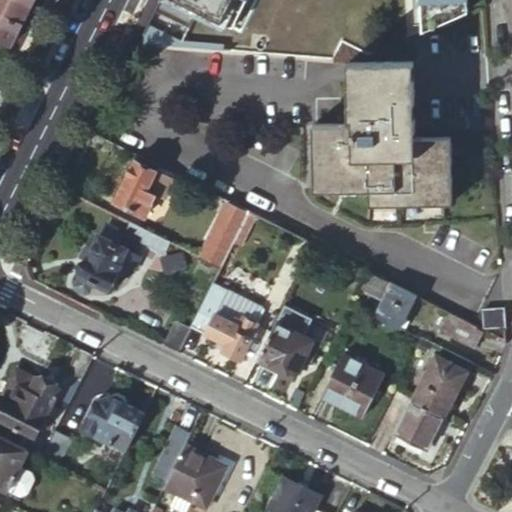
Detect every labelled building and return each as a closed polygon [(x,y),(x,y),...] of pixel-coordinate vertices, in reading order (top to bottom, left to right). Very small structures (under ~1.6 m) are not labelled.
[(0,0),(0,40),(10,46),(32,0),(0,0)] [(158,0),(152,13),(187,30),(195,13),(230,30),(245,0),(158,0)] [(418,0),(421,32),(466,11),(465,0),(418,0)] [(152,29),(146,26),(142,33),(148,36),(152,30),(152,29)] [(417,109),(415,63),(345,66),(346,122),(350,122),(350,127),(312,129),(314,195),(369,194),(370,208),(371,208),(400,207),(452,205),(449,138),(412,140),(411,133),(418,133),(417,109)] [(81,161),(118,177),(130,150),(93,134),(81,161)] [(135,161),(115,200),(145,215),(151,203),(154,205),(161,192),(148,186),(155,172),(135,161)] [(251,211),(225,198),(196,255),(222,267),(235,242),(251,211)] [(257,215),(251,211),(235,242),(242,245),(257,215)] [(81,271),(76,281),(78,284),(86,288),(90,287),(94,278),(110,286),(119,271),(120,272),(127,269),(128,267),(132,269),(138,256),(122,249),(125,242),(114,237),(119,228),(118,224),(110,220),(106,222),(101,230),(99,229),(79,270),(81,271)] [(167,240),(128,221),(120,236),(159,255),(167,240)] [(315,245),(311,253),(339,268),(343,259),(315,245)] [(391,284),(371,273),(358,297),(379,307),(391,284)] [(214,282),(191,326),(218,340),(216,344),(223,348),(222,350),(240,360),(258,324),(256,323),(263,311),(262,307),(214,282)] [(417,297),(391,284),(379,307),(375,315),(400,328),(417,297)] [(482,328),(503,327),(502,309),(480,310),(482,328)] [(485,333),(450,315),(441,331),(476,350),(485,333)] [(177,318),(163,345),(178,352),(191,326),(177,318)] [(312,341),(276,322),(257,358),(294,377),(312,341)] [(93,355),(77,347),(64,374),(79,382),(93,355)] [(343,355),(322,395),(362,417),(384,376),(343,355)] [(413,401),(444,418),(468,374),(437,357),(413,401)] [(0,419),(34,436),(50,404),(59,387),(58,386),(36,375),(34,379),(16,370),(0,401),(0,419)] [(79,382),(64,374),(58,386),(59,387),(50,404),(64,411),(79,382)] [(125,451),(144,414),(124,403),(124,402),(122,397),(115,394),(110,396),(107,395),(107,398),(105,397),(98,398),(97,400),(95,400),(80,429),(110,444),(111,444),(125,451)] [(426,451),(444,418),(413,401),(395,434),(426,451)] [(191,433),(176,426),(163,453),(177,460),(185,444),(191,433)] [(45,448),(41,458),(59,467),(72,440),(54,431),(45,448)] [(27,451),(0,437),(0,488),(6,492),(7,491),(18,468),(27,451)] [(31,441),(27,451),(41,458),(45,448),(31,441)] [(167,481),(164,487),(205,507),(215,487),(209,484),(219,461),(185,444),(177,460),(167,481)] [(163,453),(152,474),(167,481),(177,460),(163,453)] [(226,464),(219,461),(209,484),(215,487),(226,464)] [(336,511),(340,505),(320,494),(326,480),(291,462),(268,507),(277,511),(336,511)] [(18,468),(7,491),(19,497),(25,495),(33,480),(30,474),(18,468)]
